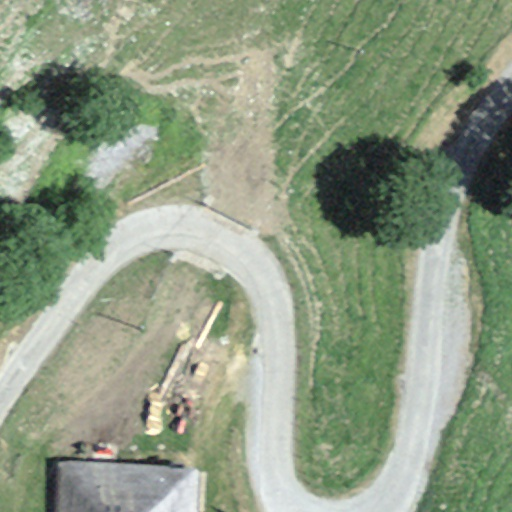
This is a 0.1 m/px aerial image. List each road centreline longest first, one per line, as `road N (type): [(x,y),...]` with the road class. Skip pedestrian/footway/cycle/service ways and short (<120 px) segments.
road 1 (unclassified): [(293,511),(273,454),(276,331),(263,286),(237,246),(211,231),(162,226),(127,237),(95,265),(0,399)]
road 2 (unclassified): [(511,91),(441,220),(416,454),(402,491),(383,511)]
